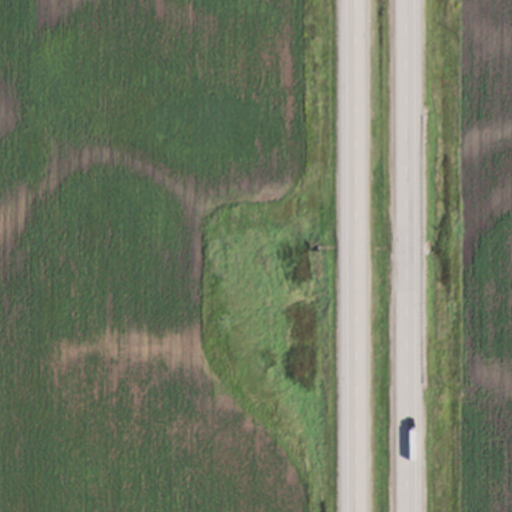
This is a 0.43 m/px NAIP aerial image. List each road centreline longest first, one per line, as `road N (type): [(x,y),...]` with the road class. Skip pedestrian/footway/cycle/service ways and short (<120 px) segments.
road 1 (trunk): [(408,511),(407,0)]
road 2 (trunk): [(351,0),(351,511)]
